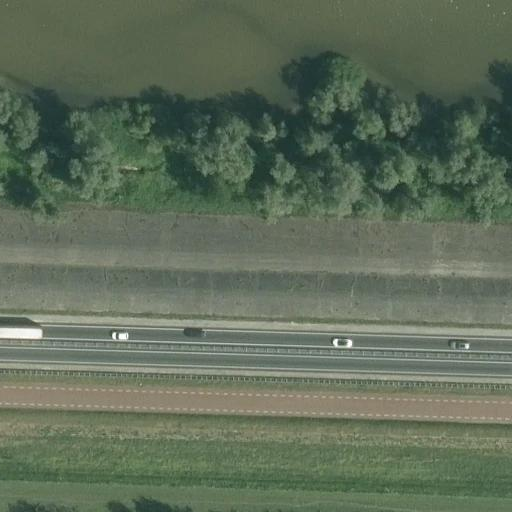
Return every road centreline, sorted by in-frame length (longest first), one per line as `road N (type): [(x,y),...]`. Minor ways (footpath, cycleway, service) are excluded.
road 1 (trunk): [(0,354),(511,370)]
road 2 (tertiary): [(511,411),(0,395)]
road 3 (trunk): [(511,351),(0,335)]
